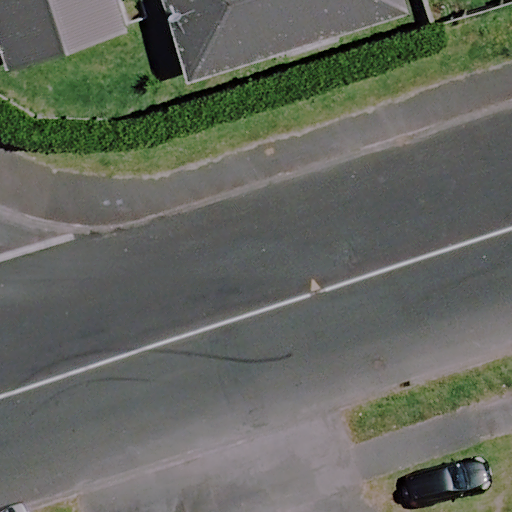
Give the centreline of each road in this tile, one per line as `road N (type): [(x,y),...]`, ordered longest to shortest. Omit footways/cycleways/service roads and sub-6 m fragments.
road 1 (residential): [(234,321),(511,230)]
road 2 (residential): [(0,397),(234,321)]
road 3 (residential): [(234,321),(292,511)]
